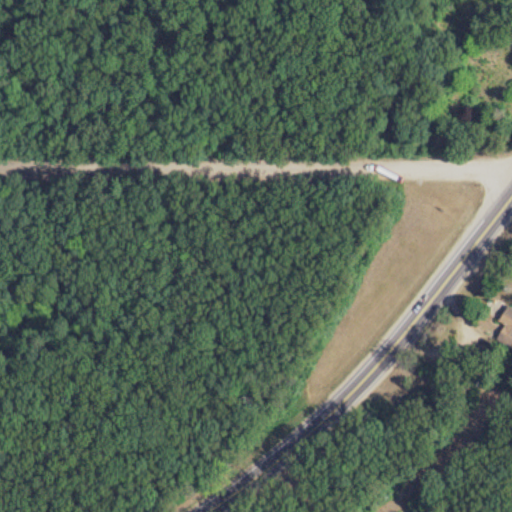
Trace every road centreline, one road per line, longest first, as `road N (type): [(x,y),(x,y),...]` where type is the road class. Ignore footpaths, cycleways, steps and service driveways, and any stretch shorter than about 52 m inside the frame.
road 1 (residential): [(0,164),(511,174)]
road 2 (tertiary): [(207,511),(383,362),(511,195)]
